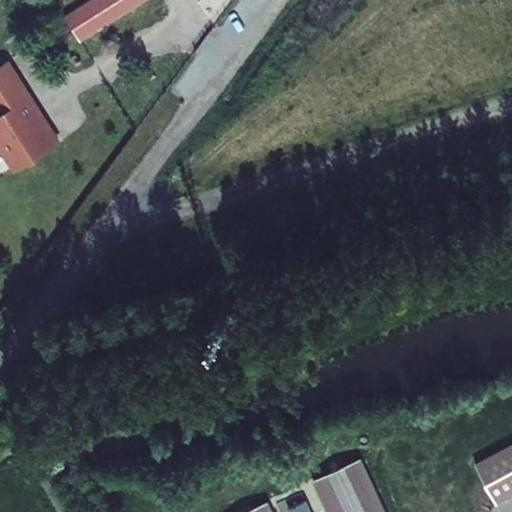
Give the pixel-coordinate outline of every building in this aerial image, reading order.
[(150,0),(95,0),(82,9),(98,34),(150,0)] [(13,55),(0,62),(0,144),(14,169),(64,139),(13,55)] [(511,496),(511,443),(473,463),(495,507),(511,496)] [(386,511),(360,457),(312,475),(328,511),(386,511)] [(279,511),(271,493),(230,511),(279,511)] [(294,511),(316,511),(310,497),(291,504),(294,511)]
